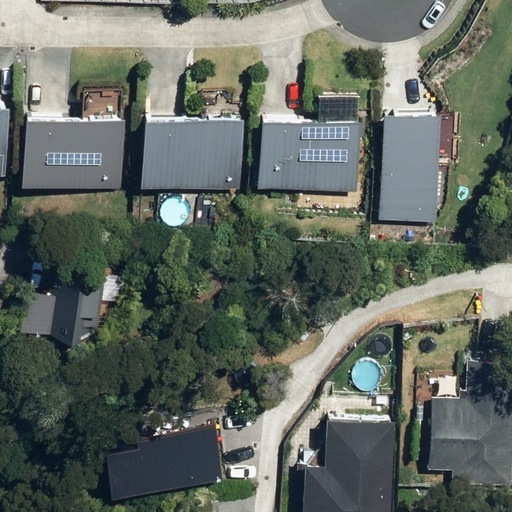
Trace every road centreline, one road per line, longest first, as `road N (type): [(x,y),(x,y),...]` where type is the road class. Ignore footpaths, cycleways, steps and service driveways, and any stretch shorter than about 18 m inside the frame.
road 1 (residential): [(9,0),(9,21),(257,26),(356,0)]
road 2 (unknown): [(362,310),(37,257)]
